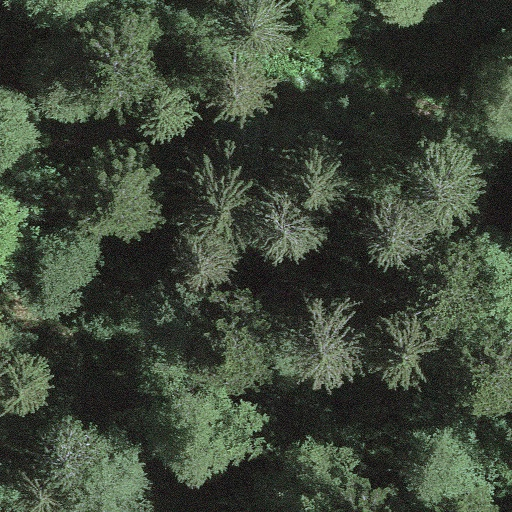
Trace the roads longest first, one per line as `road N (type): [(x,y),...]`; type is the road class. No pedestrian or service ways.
road 1 (track): [(0,154),(140,122),(331,99)]
road 2 (track): [(331,99),(511,138)]
